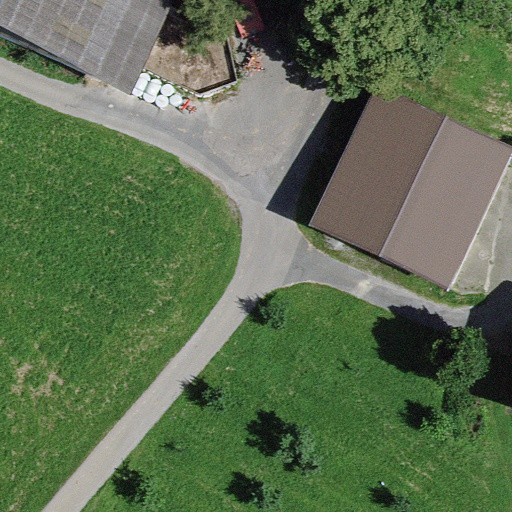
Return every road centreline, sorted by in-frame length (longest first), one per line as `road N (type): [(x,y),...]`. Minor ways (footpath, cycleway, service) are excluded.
road 1 (unclassified): [(0,63),(229,161),(255,193),(260,232),(250,285),(60,511)]
road 2 (track): [(360,0),(295,134),(255,193)]
